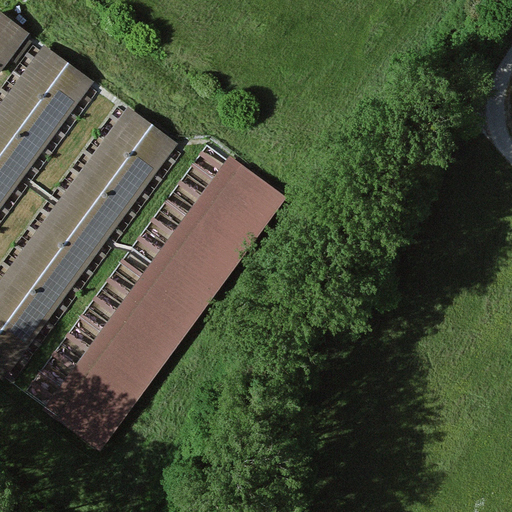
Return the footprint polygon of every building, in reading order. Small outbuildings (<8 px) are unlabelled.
[(0,69),(25,34),(0,16),(0,69)] [(0,216),(95,85),(43,47),(0,106),(0,216)] [(179,146),(125,108),(0,281),(0,379),(7,384),(179,146)] [(188,195),(49,410),(110,449),(279,189),(205,141),(181,178),(189,184),(183,192),(188,195)] [(39,371),(57,384),(141,265),(122,252),(39,371)]
